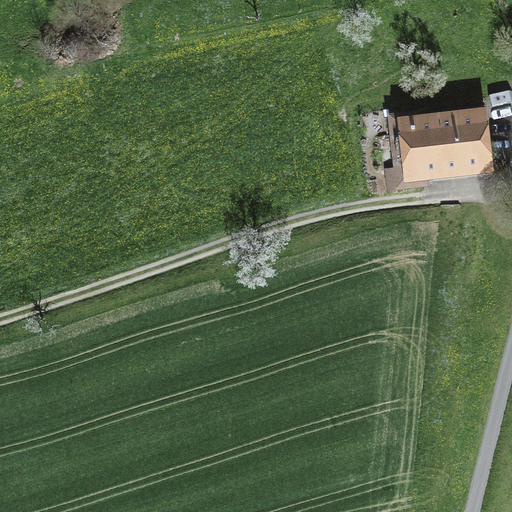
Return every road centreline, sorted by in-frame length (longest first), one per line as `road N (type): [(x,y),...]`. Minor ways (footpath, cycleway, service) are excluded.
road 1 (track): [(0,320),(310,216),(487,192),(511,179)]
road 2 (track): [(472,511),(511,346)]
